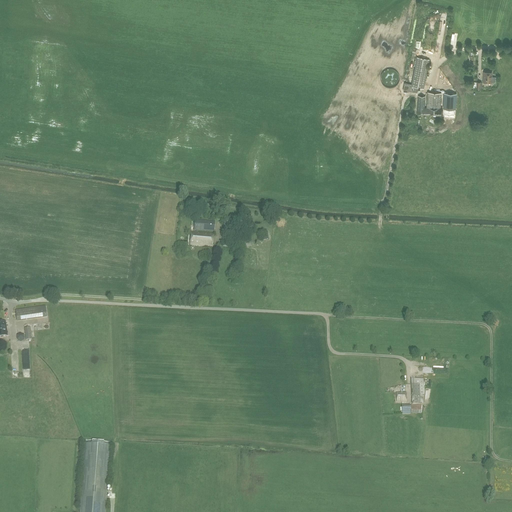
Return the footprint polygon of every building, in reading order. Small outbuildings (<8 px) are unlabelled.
[(411,86),(418,87),(424,88),(429,59),(417,57),(412,84),(411,86)] [(491,77),(492,72),(484,72),(483,82),(491,82),(495,82),(495,77),(491,77)] [(411,86),(412,84),(404,83),(403,90),(417,92),(418,87),(411,86)] [(417,114),(441,116),(442,108),(441,108),(441,93),(427,92),(427,106),(425,106),(425,96),(418,96),(417,114)] [(444,93),(443,117),(456,117),(457,94),(444,93)] [(215,222),(195,220),(194,231),(195,231),(195,233),(191,233),(190,246),(213,248),(214,235),(198,233),(198,231),(214,232),(215,222)] [(16,310),(17,321),(47,317),(45,306),(16,310)] [(424,396),(423,384),(423,379),(413,379),(413,378),(411,378),(411,385),(412,397),(412,404),(423,404),(423,396),(424,396)] [(406,393),(396,393),(396,402),(406,402),(406,393)] [(411,413),(421,413),(421,405),(411,405),(411,406),(402,406),(402,414),(411,414),(411,413)] [(105,511),(110,446),(85,444),(79,511),(105,511)]
